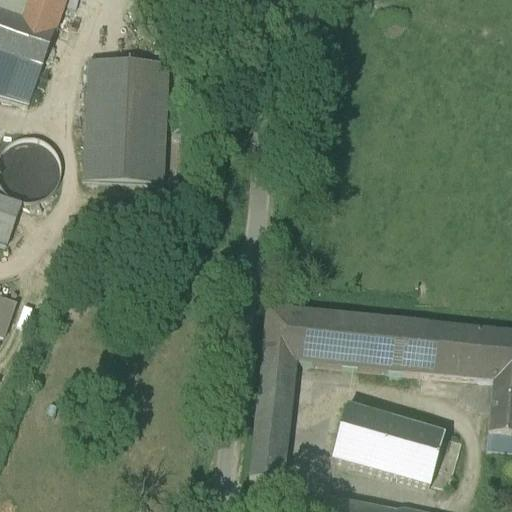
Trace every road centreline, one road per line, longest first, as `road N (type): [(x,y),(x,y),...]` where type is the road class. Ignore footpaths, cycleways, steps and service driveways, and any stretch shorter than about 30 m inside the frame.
road 1 (unclassified): [(265,144),(214,511)]
road 2 (unclassified): [(265,144),(169,0)]
road 3 (unclassified): [(185,0),(300,35)]
